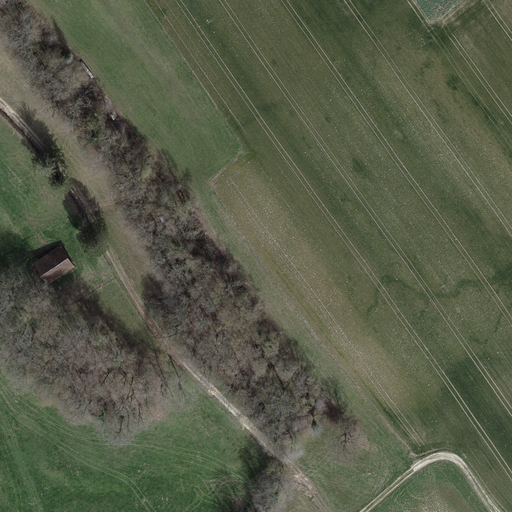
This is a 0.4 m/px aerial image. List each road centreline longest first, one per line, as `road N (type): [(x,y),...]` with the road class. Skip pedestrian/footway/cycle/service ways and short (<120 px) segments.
road 1 (track): [(327,511),(158,330),(79,200),(0,101)]
road 2 (track): [(493,511),(453,461),(435,453),(418,458),(364,511)]
